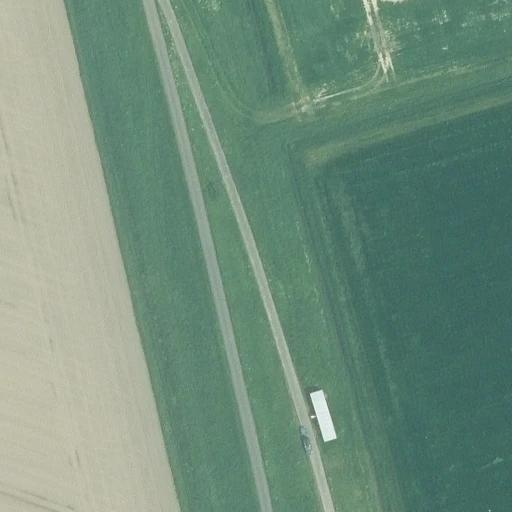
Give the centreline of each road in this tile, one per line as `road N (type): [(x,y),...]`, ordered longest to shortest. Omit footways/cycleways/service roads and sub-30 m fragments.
road 1 (unclassified): [(329,511),(245,228),(159,0)]
road 2 (unclassified): [(262,511),(146,0)]
